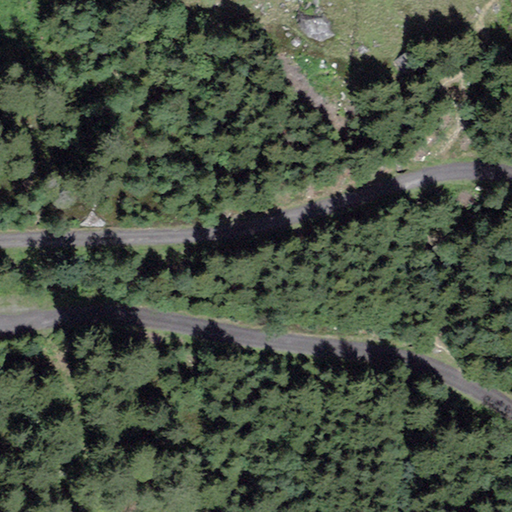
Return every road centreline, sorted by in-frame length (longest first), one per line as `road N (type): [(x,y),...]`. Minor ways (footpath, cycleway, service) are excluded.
road 1 (track): [(511,413),(463,379),(391,356),(158,320),(0,322)]
road 2 (track): [(0,240),(189,237),(447,174),(511,176)]
